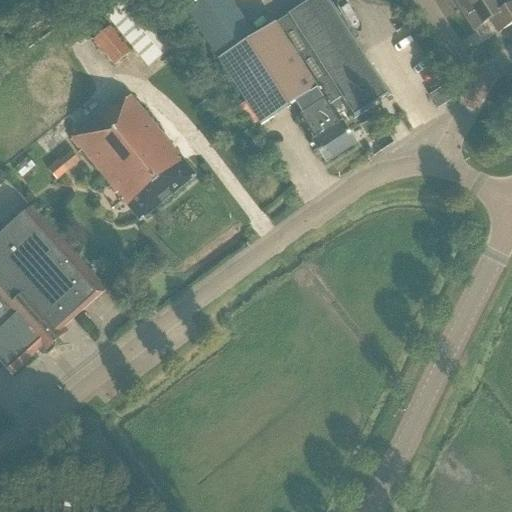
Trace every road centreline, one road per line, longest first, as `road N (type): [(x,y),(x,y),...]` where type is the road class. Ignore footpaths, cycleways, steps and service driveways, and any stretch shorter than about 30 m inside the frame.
road 1 (residential): [(0,457),(300,218),(363,183),(430,163)]
road 2 (tertiary): [(372,511),(511,223)]
